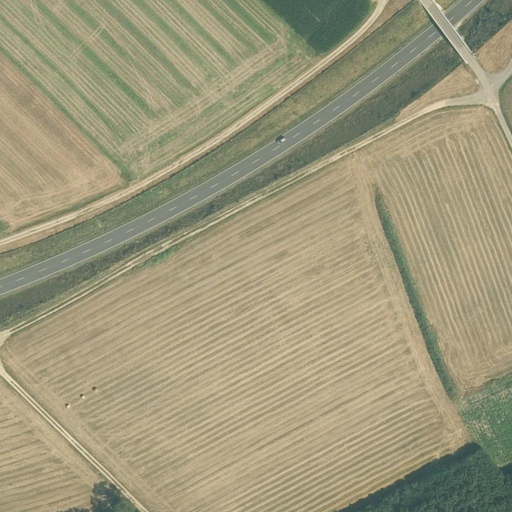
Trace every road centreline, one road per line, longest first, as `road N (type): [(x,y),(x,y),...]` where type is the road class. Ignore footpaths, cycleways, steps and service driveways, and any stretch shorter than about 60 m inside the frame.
road 1 (track): [(511,31),(489,87),(375,134),(0,327)]
road 2 (primary): [(0,290),(171,210),(268,153),(473,0)]
road 3 (track): [(367,27),(152,179),(0,243)]
road 4 (track): [(145,511),(0,371)]
road 5 (track): [(511,135),(489,87),(424,0)]
